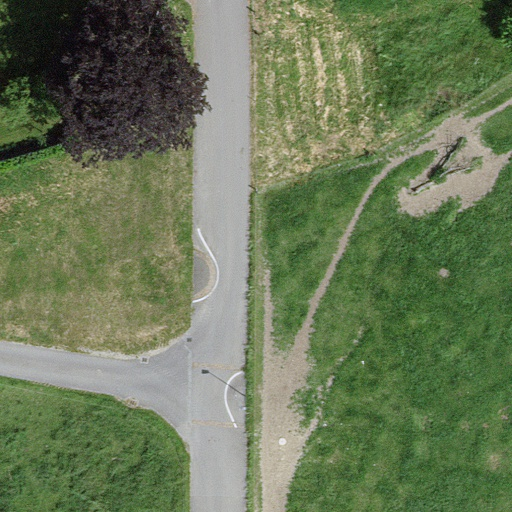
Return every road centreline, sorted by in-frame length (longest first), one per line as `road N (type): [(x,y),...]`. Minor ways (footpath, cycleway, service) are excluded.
road 1 (unclassified): [(211,400),(212,0)]
road 2 (residential): [(211,400),(0,362)]
